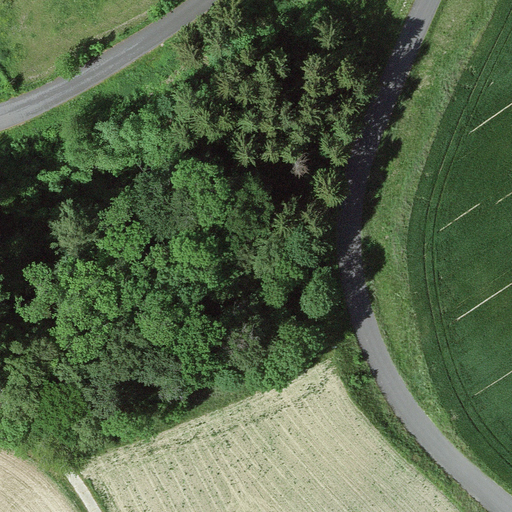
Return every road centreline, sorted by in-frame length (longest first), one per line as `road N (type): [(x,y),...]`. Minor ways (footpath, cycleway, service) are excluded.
road 1 (unclassified): [(511,511),(430,439),(400,400),(353,283),(352,195),(363,147),(428,0)]
road 2 (unclassified): [(204,0),(76,84),(0,119)]
road 3 (track): [(14,424),(57,458),(94,511)]
